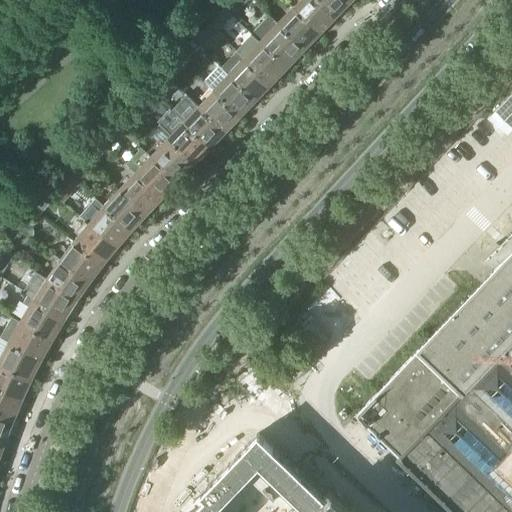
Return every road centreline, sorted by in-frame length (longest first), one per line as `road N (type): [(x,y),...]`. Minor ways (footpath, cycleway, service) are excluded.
road 1 (secondary): [(116,511),(164,403),(215,328),(511,1)]
road 2 (residential): [(402,0),(136,281),(82,355),(45,431),(20,511)]
road 3 (secondary): [(448,0),(178,297),(90,432),(66,511)]
road 4 (unclassified): [(511,186),(320,394),(324,421),(417,511)]
